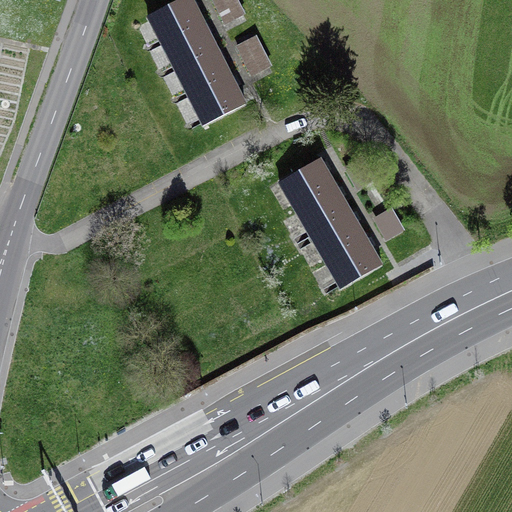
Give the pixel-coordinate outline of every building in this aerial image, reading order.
[(235,0),(213,0),(223,17),(240,9),(235,0)] [(147,28),(160,53),(204,31),(191,6),(147,28)] [(251,29),(234,38),(251,70),(268,61),(251,29)] [(218,57),(204,31),(160,53),(174,80),(218,57)] [(231,83),(218,57),(174,80),(188,106),(231,83)] [(247,113),(231,83),(188,106),(203,135),(247,113)] [(359,154),(343,163),(356,185),(372,176),(359,154)] [(294,211),(335,187),(328,175),(321,162),(279,186),(294,211)] [(309,237),(350,213),(343,201),(335,187),(294,211),(309,237)] [(389,199),(370,210),(384,233),(402,223),(389,199)] [(324,262),(365,239),(359,228),(350,213),(309,237),(324,262)] [(365,239),(324,262),(339,289),(380,266),(374,254),(365,239)]
